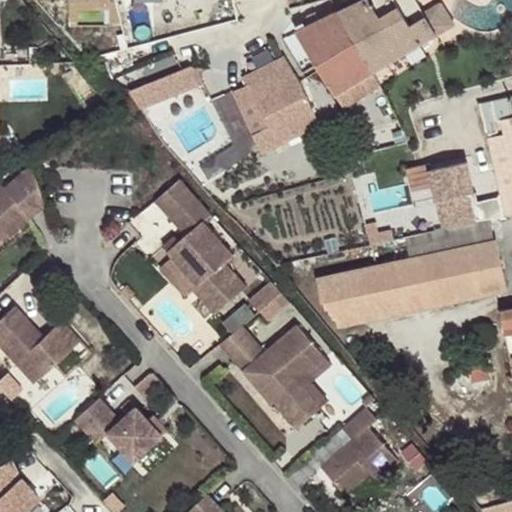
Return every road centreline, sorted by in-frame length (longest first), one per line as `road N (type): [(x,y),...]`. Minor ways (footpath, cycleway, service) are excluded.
road 1 (residential): [(80,197),(83,279),(291,511)]
road 2 (residential): [(98,511),(0,399)]
